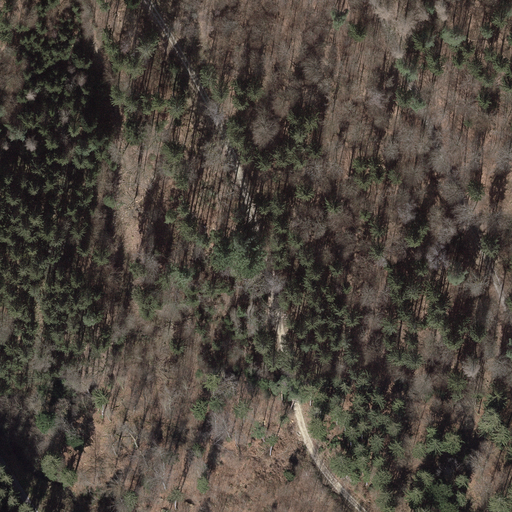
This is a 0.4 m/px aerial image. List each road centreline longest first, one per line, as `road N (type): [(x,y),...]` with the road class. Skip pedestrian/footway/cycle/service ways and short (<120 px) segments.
road 1 (track): [(145,0),(184,58),(242,180),(308,443),(365,511)]
road 2 (track): [(511,315),(372,0)]
